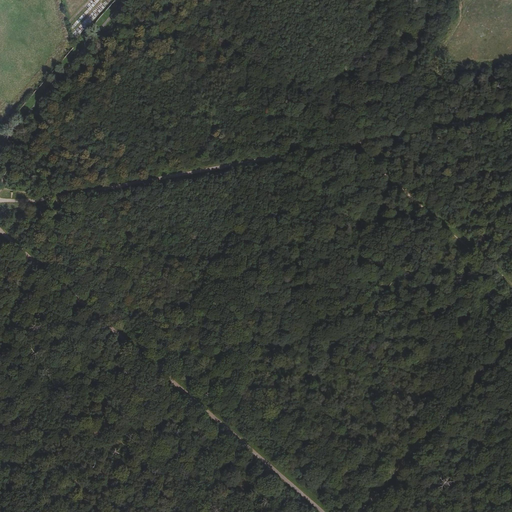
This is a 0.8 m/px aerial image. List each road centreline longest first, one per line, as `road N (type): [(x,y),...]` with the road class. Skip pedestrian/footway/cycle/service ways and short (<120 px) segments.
road 1 (track): [(0,200),(82,194),(511,113)]
road 2 (track): [(0,228),(323,511)]
road 3 (track): [(363,511),(511,346)]
road 4 (track): [(354,142),(511,288)]
